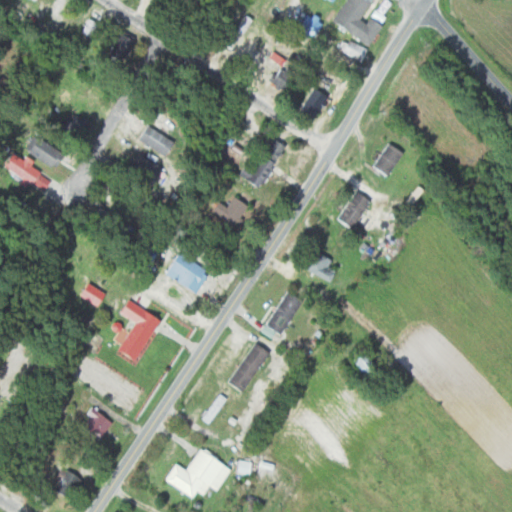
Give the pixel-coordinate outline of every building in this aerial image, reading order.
[(366,0),(341,0),(327,24),(364,46),(375,28),(357,17),(366,0)] [(317,22),(300,14),(293,30),(310,37),(317,22)] [(228,52),(248,20),(239,15),(220,46),(228,52)] [(119,62),(128,37),(113,31),(104,56),(119,62)] [(289,78),(273,67),(263,82),(278,93),(289,78)] [(294,112),(307,120),(316,105),(323,109),(328,101),(308,89),(294,112)] [(83,123),(70,117),(63,130),(76,137),(83,123)] [(132,139),(160,158),(170,143),(141,125),(132,139)] [(58,158),(33,138),(24,150),(48,170),(58,158)] [(232,177),(251,189),(279,148),(267,139),(247,168),(241,164),(232,177)] [(369,168),(383,177),(399,153),(385,143),(369,168)] [(36,170),(9,153),(0,167),(0,168),(27,185),(36,170)] [(149,163),(132,153),(121,172),(138,182),(149,163)] [(332,220),(347,230),(367,201),(352,191),(332,220)] [(241,209),(227,198),(218,208),(212,203),(205,212),(225,229),(241,209)] [(130,230),(95,208),(90,216),(125,238),(130,230)] [(332,271),(325,268),(328,260),(306,251),(298,270),(327,283),(332,271)] [(188,293),(201,273),(171,254),(158,275),(188,293)] [(90,307),(98,295),(81,285),(74,296),(90,307)] [(257,331),(272,341),(298,302),(284,292),(257,331)] [(127,322),(112,353),(131,362),(153,318),(120,302),(113,315),(127,322)] [(264,352),(248,343),(225,384),(241,393),(264,352)] [(198,418),(205,424),(225,400),(217,394),(198,418)] [(93,441),(108,424),(91,407),(75,425),(93,441)] [(60,447),(52,441),(23,477),(31,484),(60,447)] [(190,499),(193,493),(199,496),(204,487),(214,493),(228,468),(195,449),(182,471),(170,464),(160,482),(190,499)] [(79,482),(59,467),(51,477),(70,493),(79,482)]
